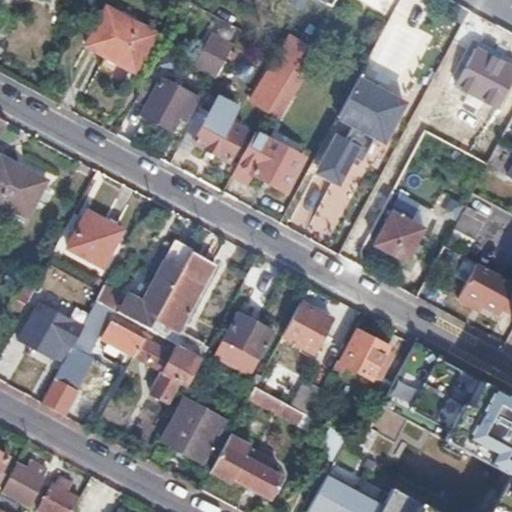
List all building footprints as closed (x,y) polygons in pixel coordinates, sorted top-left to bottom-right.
[(152,35),(103,8),(82,46),(102,57),(96,68),(125,84),(152,35)] [(189,67),(212,80),(231,45),(207,32),(189,67)] [(304,46),(287,36),(279,49),(295,58),(304,46)] [(511,69),(465,45),(444,85),(490,109),(511,69)] [(295,58),(279,49),(248,100),(264,110),(269,100),(276,88),(290,66),(295,58)] [(307,66),(295,58),(290,66),(302,74),(307,66)] [(302,74),(290,66),(276,88),(269,100),(279,107),(302,74)] [(146,78),(133,102),(143,107),(139,114),(170,131),(177,119),(183,122),(193,103),(191,102),(194,96),(190,94),(187,100),(146,78)] [(399,105),(358,82),(338,119),(347,123),(333,148),(328,145),(316,168),(338,180),(350,156),(358,162),(371,136),(380,140),(399,105)] [(216,97),(206,92),(182,137),(192,142),(215,99),(216,97)] [(233,108),(215,99),(192,142),(226,160),(241,131),(226,122),(233,108)] [(279,107),(269,100),(264,110),(273,116),(279,107)] [(301,158),(253,132),(229,175),(243,183),(248,173),(283,192),(301,158)] [(44,182),(0,157),(0,205),(23,219),(44,182)] [(386,203),(391,206),(370,243),(403,261),(421,227),(408,220),(416,206),(392,193),(386,203)] [(120,230),(85,211),(65,247),(100,267),(120,230)] [(185,252),(170,244),(138,302),(124,295),(114,312),(146,329),(177,271),(176,270),(185,252)] [(187,253),(177,271),(146,329),(174,344),(198,358),(203,348),(173,331),(202,278),(200,276),(207,264),(187,253)] [(511,284),(474,265),(456,299),(470,306),(473,301),(498,315),(503,307),(511,312),(511,284)] [(26,298),(35,302),(15,338),(50,357),(59,341),(68,346),(79,326),(39,304),(53,279),(40,273),(26,298)] [(79,326),(68,346),(38,401),(62,414),(75,390),(71,389),(88,358),(84,355),(109,309),(93,300),(79,326)] [(327,320),(298,304),(280,336),(309,353),(327,320)] [(269,332),(234,313),(213,351),(248,370),(269,332)] [(109,320),(98,340),(159,372),(147,393),(164,402),(171,388),(179,392),(198,358),(174,344),(169,353),(138,336),(140,332),(133,328),(131,332),(109,320)] [(386,349),(353,332),(337,362),(334,360),(328,372),(337,376),(342,365),(368,380),(374,369),(380,372),(383,366),(378,363),(386,349)] [(511,511),(511,399),(440,361),(442,358),(414,343),(380,404),(497,468),(473,511),(435,511),(391,488),(384,501),(326,471),(305,511),(307,511),(511,511)] [(270,375),(261,370),(252,387),(261,391),(270,375)] [(318,391),(302,382),(289,407),(303,414),(305,415),(318,391)] [(252,387),(246,397),(297,425),(303,414),(289,407),(261,391),(252,387)] [(221,421),(180,398),(158,439),(199,462),(221,421)] [(343,440),(326,431),(314,454),(330,463),(332,461),(343,440)] [(247,448),(225,436),(207,468),(229,480),(232,477),(267,496),(278,476),(242,456),(247,448)] [(44,469),(31,462),(27,470),(40,477),(44,469)] [(27,470),(16,464),(2,490),(29,505),(43,479),(40,477),(27,470)] [(71,482),(58,475),(54,484),(67,491),(71,482)] [(54,484),(51,482),(37,509),(41,511),(71,511),(79,497),(67,491),(54,484)] [(12,511),(17,505),(0,495),(0,511),(12,511)]
